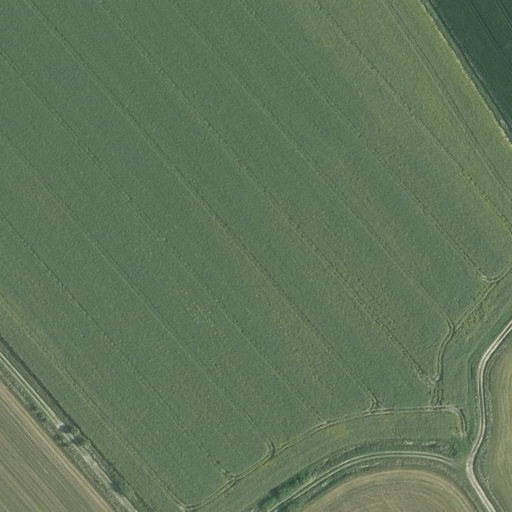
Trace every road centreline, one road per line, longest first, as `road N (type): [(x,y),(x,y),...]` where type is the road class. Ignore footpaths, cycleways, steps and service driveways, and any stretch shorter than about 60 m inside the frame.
road 1 (track): [(470,471),(427,455),(350,462),(276,511)]
road 2 (track): [(133,511),(0,358)]
road 3 (track): [(511,325),(485,356),(470,471)]
